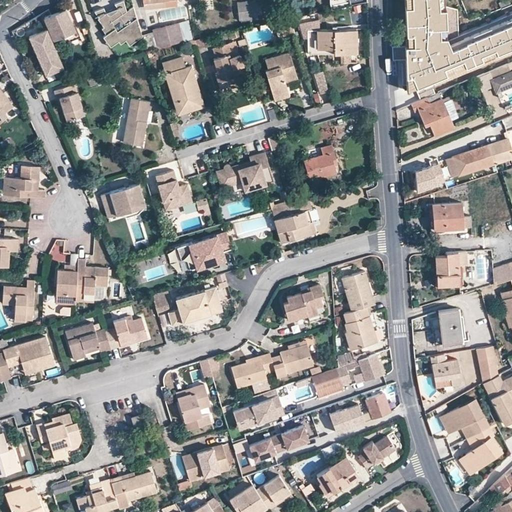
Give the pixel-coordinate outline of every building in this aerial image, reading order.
[(125,9),(121,0),(117,0),(112,2),(115,7),(117,6),(121,12),(125,9)] [(252,0),(244,1),(246,19),(256,18),(255,14),(254,2),(253,0),(252,0)] [(403,0),(405,35),(402,36),(402,41),(390,41),(391,54),(403,53),(405,87),(414,84),(418,96),(434,90),(430,78),(447,72),(449,77),(511,51),(511,10),(458,33),(447,38),(446,33),(444,3),(443,0),(441,0),(436,0),(435,0),(403,0)] [(246,19),(244,1),(236,2),(238,20),(246,19)] [(457,7),(444,3),(446,33),(447,38),(458,33),(457,7)] [(105,11),(103,5),(93,9),(99,15),(105,11)] [(141,34),(132,5),(125,9),(121,12),(117,6),(115,7),(105,11),(99,15),(96,17),(102,26),(100,27),(105,33),(102,35),(109,45),(117,39),(119,42),(125,38),(128,43),(141,34)] [(74,30),(64,8),(43,16),(52,38),(62,35),(74,30)] [(294,33),(289,18),(280,20),(285,36),(294,33)] [(141,34),(146,49),(191,38),(187,20),(151,29),(152,31),(141,34)] [(285,36),(280,20),(277,20),(282,37),(285,36)] [(355,26),(309,26),(309,50),(340,49),(340,59),(350,59),(350,49),(355,49),(355,26)] [(61,66),(45,28),(28,35),(44,73),(61,66)] [(77,37),(74,30),(62,35),(65,41),(77,37)] [(227,43),(231,56),(238,53),(234,41),(227,43)] [(214,72),(220,92),(231,89),(230,87),(229,82),(241,79),(237,66),(241,64),(238,53),(231,56),(227,43),(212,47),(215,58),(213,59),(217,72),(214,72)] [(265,71),(272,94),(287,90),(284,82),(283,78),(295,74),(288,52),(265,59),(268,70),(265,71)] [(162,62),(177,114),(198,108),(192,88),(195,87),(189,65),(184,66),(181,57),(162,62)] [(321,67),(313,69),(318,89),(326,87),(321,67)] [(511,69),(502,74),(507,85),(511,82),(511,69)] [(87,77),(90,85),(103,80),(100,72),(87,77)] [(507,85),(502,74),(491,79),(495,89),(507,85)] [(241,79),(229,82),(230,87),(242,84),(244,89),(248,88),(245,77),(241,79)] [(84,114),(74,82),(54,88),(56,97),(59,96),(67,120),(84,114)] [(12,104),(0,86),(0,118),(6,114),(3,110),(12,104)] [(192,88),(198,108),(201,106),(195,87),(192,88)] [(287,90),(272,94),(274,100),(288,95),(287,90)] [(313,90),(312,101),(321,101),(322,90),(313,90)] [(453,125),(438,90),(409,102),(413,110),(417,108),(422,119),(426,117),(433,134),(453,125)] [(131,97),(123,141),(141,144),(145,120),(143,119),(145,109),(149,109),(150,100),(131,97)] [(145,109),(143,119),(145,120),(149,120),(151,110),(149,109),(145,109)] [(177,134),(173,121),(169,122),(173,135),(177,134)] [(278,143),(276,134),(268,137),(270,145),(278,143)] [(446,157),(451,174),(511,154),(506,137),(446,157)] [(303,160),(309,179),(326,174),(335,171),(332,162),(335,161),(330,145),(320,148),(322,154),(303,160)] [(276,187),(264,151),(248,156),(250,160),(251,164),(239,168),(237,164),(230,166),(229,164),(228,163),(227,163),(226,162),(225,163),(224,163),(224,164),(223,165),(223,166),(224,168),(216,171),(221,187),(232,183),(234,191),(244,188),(244,189),(264,183),(267,190),(276,187)] [(444,180),(438,160),(430,163),(429,160),(421,163),(421,165),(413,168),(415,189),(444,180)] [(4,175),(3,193),(29,195),(43,196),(43,188),(36,188),(38,165),(21,164),(20,177),(4,175)] [(175,184),(173,178),(175,177),(173,168),(155,173),(165,208),(192,200),(187,181),(177,184),(175,184)] [(144,202),(137,179),(108,188),(112,199),(103,202),(107,213),(115,211),(119,204),(138,198),(144,202)] [(112,199),(108,188),(99,191),(103,202),(112,199)] [(210,211),(205,196),(195,199),(198,208),(202,207),(204,213),(210,211)] [(461,212),(460,196),(431,198),(432,226),(471,224),(470,212),(461,212)] [(144,202),(138,198),(119,204),(115,211),(122,214),(141,208),(144,202)] [(310,208),(307,198),(271,208),(278,231),(275,232),(276,237),(280,236),(281,241),(309,233),(306,222),(309,221),(306,209),(310,208)] [(306,222),(309,233),(315,231),(312,220),(309,221),(306,222)] [(223,249),(232,246),(227,230),(194,241),(193,239),(178,244),(182,257),(187,255),(191,266),(200,263),(201,266),(210,263),(209,260),(217,258),(225,255),(223,249)] [(0,264),(6,265),(8,249),(8,245),(16,245),(16,238),(0,236),(0,264)] [(434,254),(436,283),(459,282),(456,249),(444,250),(445,254),(434,254)] [(74,293),(74,298),(93,299),(93,283),(106,284),(107,266),(84,265),(85,257),(77,257),(76,264),(74,293)] [(511,257),(491,264),(495,281),(511,275),(511,257)] [(74,293),(76,264),(68,264),(68,269),(63,269),(57,268),(56,292),(74,293)] [(340,277),(351,309),(364,305),(373,302),(371,295),(367,297),(362,282),(366,281),(363,270),(340,277)] [(226,280),(223,272),(215,274),(218,282),(226,280)] [(511,334),(511,278),(510,279),(511,284),(511,288),(511,289),(511,290),(511,296),(501,299),(505,313),(509,327),(511,335),(511,334)] [(31,318),(33,279),(27,279),(26,286),(3,284),(2,302),(14,303),(13,316),(24,317),(31,318)] [(366,281),(362,282),(367,297),(371,295),(372,295),(368,280),(366,281)] [(220,307),(213,283),(203,286),(202,283),(173,291),(177,305),(166,309),(170,321),(181,318),(179,312),(208,304),(210,310),(220,307)] [(282,303),(287,318),(307,313),(307,315),(316,312),(315,305),(322,303),(319,295),(321,294),(318,283),(309,286),(310,289),(301,292),(286,296),(287,302),(282,303)] [(170,302),(167,288),(151,293),(156,310),(166,307),(170,302)] [(499,293),(501,299),(511,296),(511,290),(511,289),(499,293)] [(74,293),(56,292),(56,302),(74,303),(74,298),(74,293)] [(467,296),(470,306),(476,304),(473,295),(467,296)] [(208,304),(179,312),(181,318),(210,310),(208,304)] [(344,331),(349,349),(376,340),(372,330),(368,331),(363,316),(367,315),(364,305),(351,309),(343,311),(346,321),(344,322),(346,330),(344,331)] [(457,307),(438,310),(439,316),(431,317),(434,343),(468,339),(467,332),(464,332),(460,333),(458,315),(457,307)] [(104,329),(109,348),(119,346),(120,345),(118,339),(131,335),(133,341),(147,337),(141,316),(131,319),(130,314),(112,319),(114,326),(104,329)] [(363,316),(368,331),(372,330),(367,315),(363,316)] [(104,329),(103,326),(94,329),(91,321),(63,330),(72,359),(85,355),(85,352),(83,346),(97,341),(99,348),(100,351),(102,350),(109,348),(104,329)] [(52,358),(45,335),(2,348),(2,350),(7,364),(21,360),(23,367),(52,358)] [(118,339),(120,345),(133,341),(131,335),(118,339)] [(288,349),(306,343),(305,339),(286,344),(288,349)] [(97,341),(83,346),(85,352),(99,348),(97,341)] [(273,367),(276,374),(312,364),(306,343),(288,349),(279,351),(280,354),(270,357),(273,367)] [(474,349),(480,381),(483,380),(497,372),(493,347),(474,349)] [(7,364),(2,350),(0,350),(0,380),(3,380),(11,377),(7,364)] [(344,363),(354,360),(351,351),(343,354),(343,355),(344,363)] [(231,366),(236,385),(250,381),(266,377),(264,369),(273,367),(270,357),(269,352),(259,355),(260,358),(246,362),(231,366)] [(359,364),(364,379),(382,373),(375,352),(357,358),(359,364)] [(430,354),(434,378),(450,376),(452,383),(459,382),(455,357),(444,359),(443,352),(430,354)] [(215,355),(208,357),(211,369),(218,367),(215,355)] [(344,363),(343,355),(336,355),(337,366),(344,363)] [(211,369),(208,357),(200,360),(205,377),(212,374),(211,369)] [(52,358),(23,367),(25,373),(53,365),(52,358)] [(337,366),(335,366),(337,372),(359,364),(357,358),(354,360),(344,363),(337,366)] [(313,380),(317,391),(341,382),(337,372),(335,366),(311,374),(313,380)] [(498,371),(483,380),(505,420),(511,416),(511,397),(508,390),(511,388),(511,373),(502,379),(498,371)] [(311,374),(303,377),(305,383),(313,380),(311,374)] [(435,386),(452,383),(450,376),(434,378),(435,386)] [(269,389),(266,377),(250,381),(254,395),(269,389)] [(177,396),(187,428),(210,421),(207,412),(200,414),(197,407),(210,403),(204,384),(192,388),(193,392),(177,396)] [(177,396),(193,392),(192,388),(176,392),(177,396)] [(364,399),(349,405),(355,423),(375,415),(388,410),(388,408),(384,398),(382,391),(363,398),(364,399)] [(278,394),(271,397),(275,408),(282,405),(278,394)] [(392,406),(389,396),(384,398),(388,408),(392,406)] [(487,422),(473,396),(446,410),(454,427),(460,424),(467,420),(474,432),(488,424),(487,422)] [(275,408),(271,397),(233,410),(239,427),(249,424),(247,419),(265,413),(267,418),(284,412),(282,405),(275,408)] [(425,402),(428,407),(433,404),(430,399),(425,402)] [(349,405),(327,413),(334,431),(355,423),(349,405)] [(454,427),(446,410),(439,414),(448,430),(454,427)] [(80,438),(76,421),(72,422),(69,412),(60,415),(61,419),(52,421),(43,424),(43,421),(35,424),(40,440),(48,438),(49,443),(42,445),(43,450),(64,444),(65,448),(78,445),(80,438)] [(131,415),(134,425),(141,423),(139,413),(131,415)] [(474,432),(467,420),(460,424),(466,436),(474,432)] [(247,444),(253,459),(285,447),(308,439),(302,423),(280,432),(247,444)] [(496,432),(491,423),(488,424),(474,432),(479,442),(471,446),(467,449),(477,464),(503,448),(494,433),(496,432)] [(0,474),(18,469),(11,447),(7,448),(3,432),(0,433),(0,474)] [(479,442),(474,432),(466,436),(471,446),(479,442)] [(365,467),(395,448),(386,434),(373,442),(371,439),(362,446),(364,450),(357,454),(365,467)] [(183,461),(189,479),(228,467),(221,444),(190,454),(191,458),(183,461)] [(477,464),(467,449),(461,453),(470,468),(477,464)] [(314,475),(326,493),(340,484),(350,477),(356,474),(344,454),(314,475)] [(119,475),(109,478),(116,504),(117,506),(127,504),(126,499),(156,490),(150,470),(134,475),(120,479),(119,475)] [(120,479),(134,475),(133,471),(119,475),(120,479)] [(254,488),(266,506),(267,509),(275,503),(273,500),(288,490),(277,473),(254,488)] [(350,477),(340,484),(342,488),(353,481),(350,477)] [(53,492),(71,487),(68,478),(51,483),(53,492)] [(116,504),(109,478),(99,481),(100,485),(90,489),(91,493),(86,495),(76,498),(79,507),(85,505),(87,511),(108,511),(107,506),(116,504)] [(228,498),(237,511),(238,511),(241,511),(256,511),(266,506),(254,488),(251,483),(228,498)] [(46,511),(41,497),(38,497),(33,487),(25,490),(24,488),(5,496),(10,508),(12,507),(14,511),(46,511)] [(288,490),(273,500),(275,503),(282,499),(283,501),(292,495),(288,490)] [(213,494),(205,500),(209,507),(218,501),(213,494)] [(511,511),(511,496),(507,499),(504,494),(490,502),(492,507),(495,511),(511,511)] [(186,511),(224,511),(218,501),(209,507),(205,500),(186,511)]
